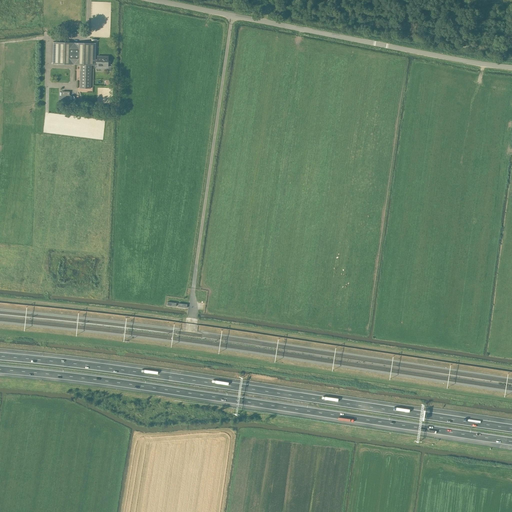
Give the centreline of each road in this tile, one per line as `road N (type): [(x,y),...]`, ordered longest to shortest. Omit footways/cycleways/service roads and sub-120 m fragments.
road 1 (motorway): [(511,428),(0,356)]
road 2 (motorway): [(0,370),(511,442)]
road 3 (unclassified): [(511,68),(152,0)]
